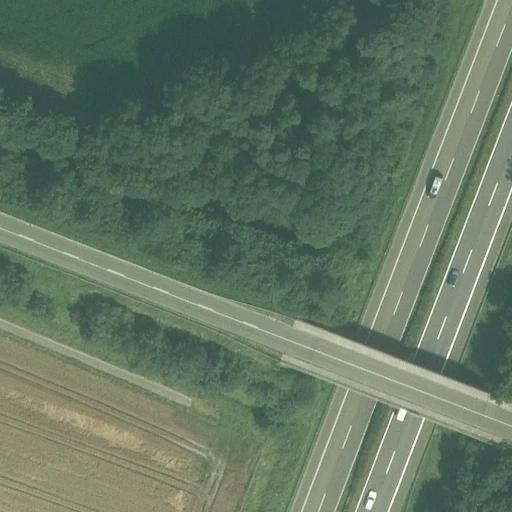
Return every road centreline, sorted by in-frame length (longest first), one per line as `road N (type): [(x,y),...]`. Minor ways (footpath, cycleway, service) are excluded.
road 1 (tertiary): [(511,420),(0,219)]
road 2 (motorway): [(502,0),(305,511)]
road 3 (motorway): [(381,511),(511,167)]
road 4 (track): [(0,323),(182,401)]
